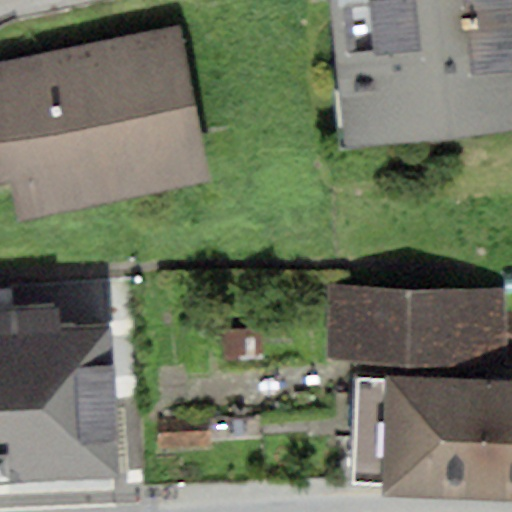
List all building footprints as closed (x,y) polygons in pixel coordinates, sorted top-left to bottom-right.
[(511,0),(328,0),(345,146),(511,127),(511,0)] [(181,25),(0,62),(0,181),(10,180),(19,221),(213,180),(181,25)] [(509,286),(324,282),(323,363),(503,366),(503,360),(511,360),(511,308),(509,309),(509,286)] [(0,479),(119,473),(111,325),(60,328),(58,308),(0,311),(0,479)] [(221,334),(222,360),(262,358),(261,332),(221,334)] [(384,483),(383,493),(511,498),(511,380),(387,375),(387,382),(355,380),(351,482),(384,483)] [(209,446),(207,416),(156,420),(158,450),(209,446)]
